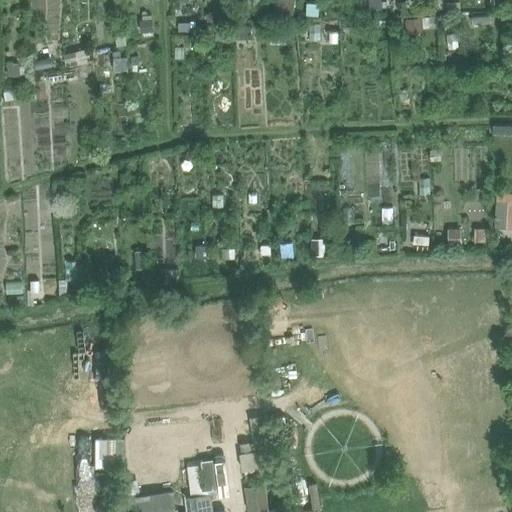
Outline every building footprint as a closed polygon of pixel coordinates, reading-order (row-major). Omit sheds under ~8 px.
[(273,0),(272,11),(291,14),(293,0),(273,0)] [(381,0),(368,0),(369,10),(382,9),(381,0)] [(406,1),(397,2),(398,10),(407,9),(406,1)] [(459,1),(446,2),(447,12),(459,12),(459,1)] [(405,17),(405,31),(423,30),(423,26),(430,26),(430,27),(439,26),(439,16),(405,17)] [(152,20),(139,21),(140,32),(153,31),(152,20)] [(190,22),(178,22),(178,31),(190,30),(190,22)] [(249,26),(235,26),(236,38),(250,37),(249,26)] [(76,52),(65,54),(67,67),(78,65),(76,52)] [(7,59),(7,75),(19,74),(19,59),(7,59)] [(32,80),(32,91),(45,90),(45,80),(32,80)] [(494,227),(507,228),(509,200),(496,199),(494,227)] [(448,246),(461,245),(460,228),(447,228),(448,246)] [(474,229),(474,241),(484,241),(484,229),(474,229)] [(414,234),(413,243),(428,244),(429,235),(414,234)] [(354,240),(343,241),(344,249),(355,247),(354,240)] [(325,241),(312,241),(312,256),(325,256),(325,241)] [(207,246),(196,246),(196,258),(208,258),(207,246)] [(270,246),(260,246),(260,256),(270,256),(270,246)] [(234,249),(222,249),(222,259),(234,259),(234,249)] [(80,278),(79,260),(64,261),(66,279),(59,279),(59,292),(67,291),(66,279),(80,278)] [(239,452),(241,470),(243,470),(268,467),(272,466),(270,448),(239,452)] [(250,509),(249,511),(266,509),(266,508),(264,487),(247,489),(250,509)] [(127,497),(119,498),(121,511),(134,511),(157,509),(157,511),(173,511),(173,506),(174,506),(172,490),(127,497)] [(186,497),(188,511),(209,511),(206,494),(186,497)]
